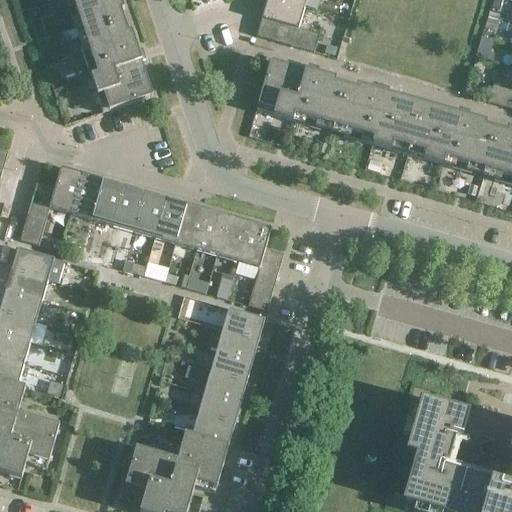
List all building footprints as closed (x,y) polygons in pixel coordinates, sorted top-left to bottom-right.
[(122,7),(119,0),(64,0),(74,29),(80,27),(83,37),(124,24),(118,8),(122,7)] [(303,9),(271,0),(268,0),(267,8),(265,7),(261,21),(267,23),(274,24),(280,26),(286,28),(292,29),(297,31),(303,9)] [(306,0),(271,0),(303,9),(306,0)] [(492,0),(490,9),(498,12),(501,0),(492,0)] [(488,18),(484,31),(496,34),(499,21),(488,18)] [(267,23),(261,21),(256,38),(263,40),(267,23)] [(274,24),(267,23),(263,40),(269,42),(274,24)] [(129,40),(124,24),(83,37),(87,48),(81,50),(102,115),(152,98),(132,39),(129,40)] [(280,26),(274,24),(269,42),(275,44),(280,26)] [(286,28),(280,26),(275,44),(281,45),(286,28)] [(292,29),(286,28),(281,45),(287,47),(292,29)] [(297,31),(292,29),(287,47),(293,49),(299,31),(297,31)] [(305,33),(299,31),(293,49),(300,51),(305,33)] [(311,35),(305,33),(300,51),(306,52),(311,35)] [(318,36),(311,35),(306,52),(313,54),(318,36)] [(482,39),(476,58),(492,63),(494,56),(491,55),(494,42),(482,39)] [(327,46),(325,55),(334,58),(337,49),(327,46)] [(330,80),(269,63),(255,113),(321,132),(322,126),(333,129),(345,88),(329,83),(330,80)] [(499,89),(492,87),(487,104),(494,106),(499,89)] [(361,93),(345,88),(333,129),(344,132),(342,138),(407,157),(421,106),(362,89),(361,93)] [(505,90),(499,89),(494,106),(500,108),(505,90)] [(511,92),(505,90),(500,108),(507,110),(511,92)] [(480,123),(421,106),(407,157),(471,175),(473,169),(484,172),(496,131),(479,126),(480,123)] [(511,135),(511,136),(496,131),(484,172),(495,175),(493,181),(511,186),(511,135)] [(318,146),(316,154),(322,156),(325,148),(318,146)] [(368,161),(365,171),(377,174),(380,165),(368,161)] [(74,173),(60,169),(54,190),(52,198),(50,205),(49,210),(70,216),(81,177),(73,175),(74,173)] [(89,180),(81,177),(70,216),(91,222),(103,181),(90,178),(89,180)] [(115,185),(103,181),(91,222),(112,228),(123,189),(115,187),(115,185)] [(54,190),(36,185),(34,193),(52,198),(54,190)] [(469,187),(467,196),(474,198),(476,189),(469,187)] [(131,192),(123,189),(112,228),(133,234),(144,194),(131,190),(131,192)] [(52,198),(34,193),(31,200),(50,205),(52,198)] [(158,197),(144,194),(133,234),(154,240),(165,201),(157,199),(158,197)] [(50,205),(31,200),(29,207),(48,212),(49,210),(50,205)] [(173,204),(165,201),(154,240),(175,246),(186,205),(174,202),(173,204)] [(199,209),(186,205),(175,246),(196,252),(207,213),(199,211),(199,209)] [(48,212),(29,207),(27,214),(46,219),(48,212)] [(214,216),(207,213),(196,252),(216,258),(228,217),(215,214),(214,216)] [(46,219),(27,214),(25,221),(44,226),(46,219)] [(241,221),(228,217),(216,258),(237,264),(248,225),(240,223),(241,221)] [(44,226),(25,221),(23,228),(42,234),(44,226)] [(256,228),(248,225),(237,264),(259,270),(260,265),(262,258),(264,251),(270,230),(257,226),(256,228)] [(42,234),(23,228),(21,235),(40,241),(42,234)] [(40,241),(21,235),(19,243),(38,248),(40,241)] [(64,264),(19,251),(16,260),(14,260),(11,272),(47,283),(58,286),(64,264)] [(283,256),(264,251),(262,258),(281,263),(283,256)] [(105,254),(101,266),(108,268),(112,256),(105,254)] [(281,263),(262,258),(260,265),(278,271),(281,263)] [(126,260),(122,272),(131,274),(134,263),(126,260)] [(278,271),(260,265),(259,270),(258,272),(276,278),(278,271)] [(47,283),(11,272),(7,285),(9,285),(7,294),(41,304),(47,283)] [(276,278),(258,272),(256,280),(274,285),(276,278)] [(178,274),(174,287),(184,289),(187,277),(178,274)] [(189,278),(185,290),(194,292),(197,281),(189,278)] [(274,285),(256,280),(254,287),(272,292),(274,285)] [(218,287),(215,298),(225,301),(229,290),(218,287)] [(272,292),(254,287),(252,294),(270,299),(272,292)] [(41,304),(7,294),(4,302),(2,301),(0,309),(0,314),(35,324),(41,304)] [(270,299),(252,294),(250,301),(268,306),(270,299)] [(268,306),(250,301),(247,308),(266,314),(268,306)] [(262,321),(228,311),(221,333),(258,343),(261,331),(259,330),(262,321)] [(35,324),(0,314),(0,336),(29,345),(35,324)] [(258,343),(221,333),(215,354),(250,363),(252,355),(254,356),(258,343)] [(29,345),(0,336),(0,359),(23,366),(29,345)] [(250,363),(215,354),(209,374),(246,385),(249,372),(247,372),(250,363)] [(23,366),(0,359),(0,474),(21,481),(27,459),(48,465),(59,427),(17,415),(25,389),(17,387),(23,366)] [(246,385),(209,374),(203,395),(238,405),(240,397),(242,397),(246,385)] [(238,405),(203,395),(197,416),(234,426),(237,414),(235,413),(238,405)] [(415,455),(401,503),(434,511),(511,511),(511,462),(507,481),(453,466),(469,413),(420,399),(405,452),(415,455)] [(234,426),(197,416),(192,437),(184,434),(181,445),(177,461),(135,449),(124,487),(145,493),(139,511),(186,511),(193,490),(209,494),(211,487),(216,489),(228,446),(226,445),(228,438),(230,439),(234,426)] [(173,431),(170,442),(181,445),(184,434),(173,431)]
